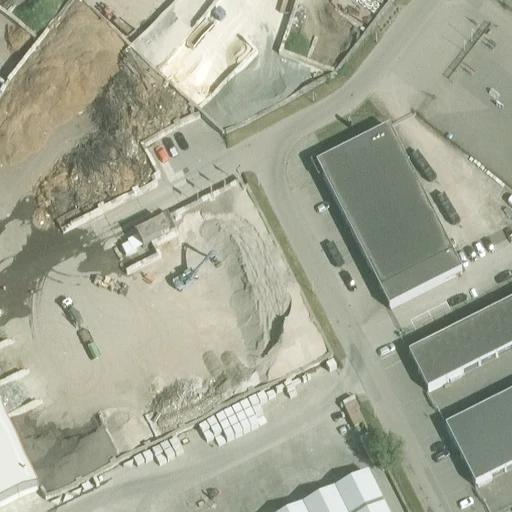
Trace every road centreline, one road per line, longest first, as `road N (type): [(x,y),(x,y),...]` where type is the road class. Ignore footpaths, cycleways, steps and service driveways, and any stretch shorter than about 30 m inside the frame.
road 1 (unclassified): [(437,511),(254,147),(347,98),(427,0)]
road 2 (unknown): [(254,147),(0,287)]
